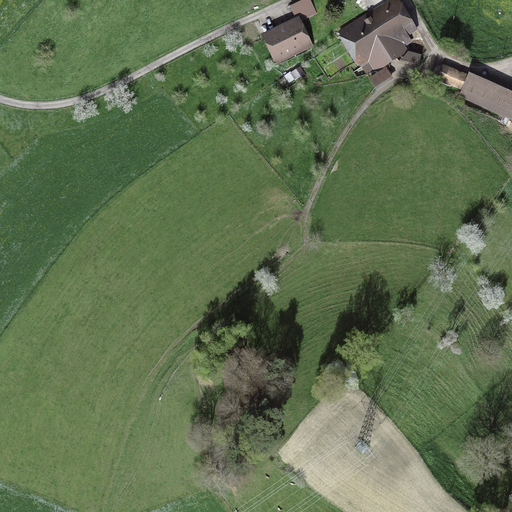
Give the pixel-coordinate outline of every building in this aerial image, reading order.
[(410,42),(403,32),(413,25),(399,2),(347,35),(363,61),(368,58),(375,70),(407,51),(404,46),(410,42)] [(278,60),(308,45),(297,22),(267,37),(278,60)] [(420,56),(409,52),(402,59),(417,63),(420,56)] [(467,77),(445,68),(440,79),(463,88),(467,77)] [(390,77),(385,69),(369,79),(375,87),(390,77)] [(511,96),(469,78),(461,96),(511,119),(511,116),(511,96)]
